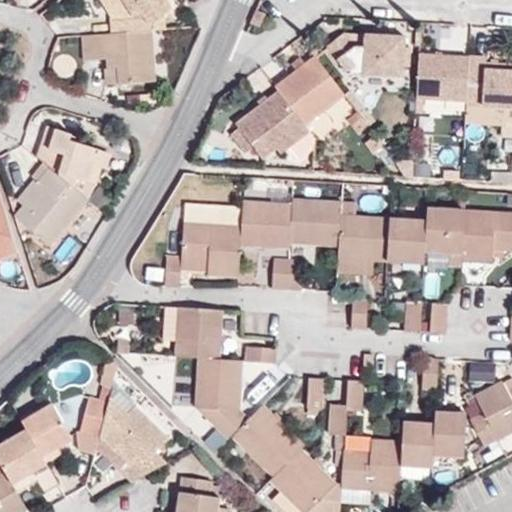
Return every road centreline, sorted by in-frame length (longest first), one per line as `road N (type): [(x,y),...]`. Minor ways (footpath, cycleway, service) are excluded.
road 1 (residential): [(497,346),(309,345),(307,306),(75,298)]
road 2 (residential): [(511,14),(318,8),(199,85)]
road 3 (unclassified): [(182,127),(75,298)]
road 4 (residential): [(182,127),(34,93)]
